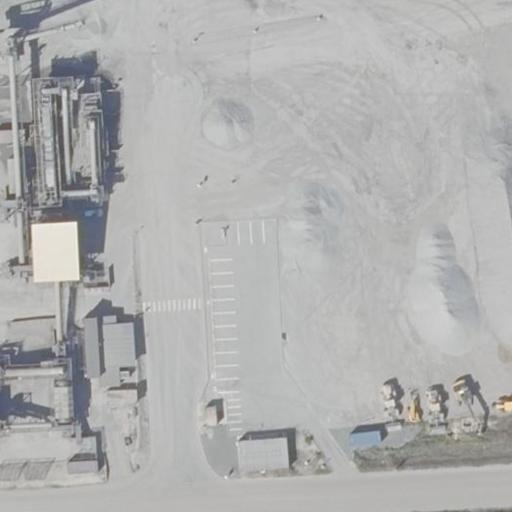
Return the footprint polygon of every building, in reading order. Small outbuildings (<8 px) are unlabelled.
[(77,75),(39,81),(48,136),(62,134),(60,122),(89,117),(94,150),(97,149),(93,126),(107,124),(101,90),(80,94),(77,75)] [(83,218),(37,219),(38,279),(85,278),(83,218)] [(121,367),(138,366),(135,321),(118,322),(117,314),(85,316),(88,385),(104,385),(106,411),(142,409),(141,386),(122,387),(121,367)] [(13,342),(33,339),(35,352),(48,351),(45,335),(57,334),(54,316),(10,322),(13,342)] [(67,367),(5,365),(4,400),(53,402),(54,379),(67,379),(67,367)] [(8,425),(52,421),(51,407),(6,411),(8,425)] [(289,437),(240,439),(241,469),(290,468),(289,437)]
